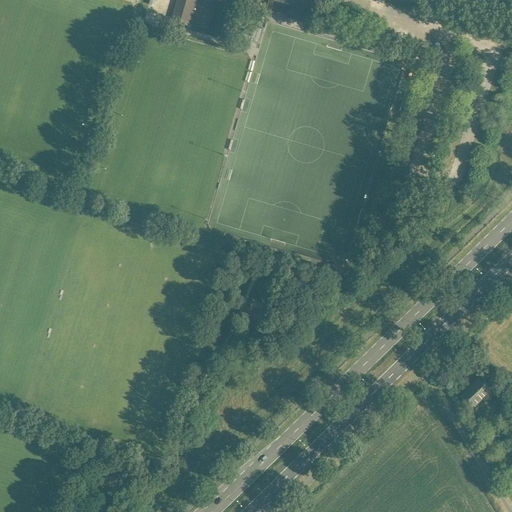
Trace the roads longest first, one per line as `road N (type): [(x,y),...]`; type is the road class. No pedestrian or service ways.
road 1 (primary): [(511,221),(215,511)]
road 2 (primary): [(248,511),(511,257)]
road 3 (unclassified): [(510,511),(446,405)]
